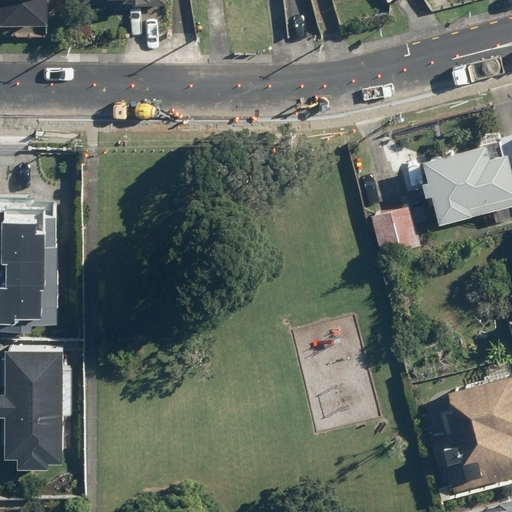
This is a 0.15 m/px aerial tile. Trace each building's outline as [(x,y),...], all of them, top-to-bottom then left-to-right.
[(0,0),(0,23),(51,23),(51,0),(0,0)] [(78,0),(79,5),(106,3),(106,11),(123,10),(123,3),(147,2),(147,0),(78,0)] [(477,141),(417,161),(423,178),(413,181),(418,196),(424,194),(433,222),(488,203),(494,221),(511,215),(511,129),(500,133),(498,128),(475,136),(477,141)] [(26,319),(58,320),(62,195),(0,193),(0,332),(26,333),(26,319)] [(405,203),(365,213),(377,259),(417,249),(405,203)] [(511,312),(500,315),(509,348),(511,347),(511,312)] [(72,346),(0,342),(0,454),(7,455),(7,464),(42,465),(42,459),(59,459),(61,416),(80,417),(81,372),(71,372),(72,346)] [(438,428),(425,432),(442,493),(511,472),(511,468),(503,436),(511,433),(511,366),(427,392),(438,428)] [(511,511),(511,498),(464,511),(511,511)]
